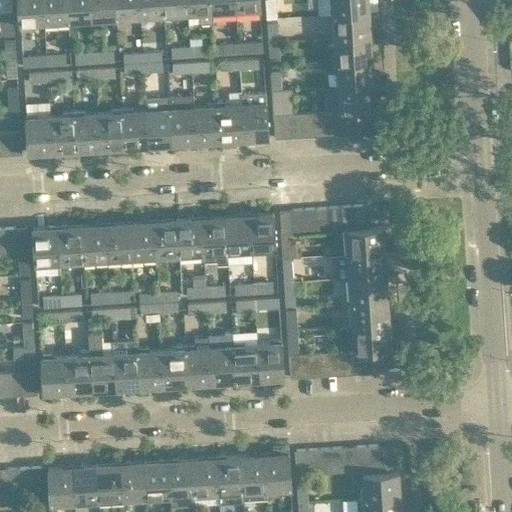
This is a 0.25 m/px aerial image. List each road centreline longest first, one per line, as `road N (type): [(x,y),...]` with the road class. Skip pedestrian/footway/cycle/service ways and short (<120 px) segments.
road 1 (residential): [(0,431),(493,400)]
road 2 (residential): [(0,190),(480,160)]
road 3 (tertiary): [(493,400),(480,160)]
road 4 (tertiary): [(480,160),(471,0)]
